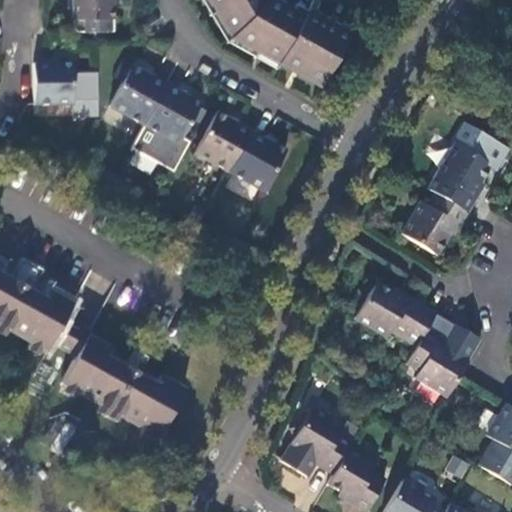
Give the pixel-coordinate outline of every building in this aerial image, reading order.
[(114,21),(113,0),(70,0),(71,22),(72,30),(80,35),(114,33),(114,21)] [(228,37),(206,0),(197,0),(222,43),(228,37)] [(324,80),(350,33),(315,14),(306,10),(302,16),(291,10),(273,0),(206,0),(228,37),(277,64),(281,58),(324,80)] [(294,4),(291,10),(302,16),(306,10),(294,4)] [(277,64),(228,37),(222,43),(274,70),(277,64)] [(281,58),(277,64),(321,86),(324,80),(281,58)] [(121,83),(131,66),(120,60),(110,77),(121,83)] [(71,63),(32,64),(32,73),(32,105),(73,105),(71,63)] [(142,126),(166,84),(132,65),(121,83),(108,107),(142,126)] [(202,104),(166,84),(142,126),(130,148),(172,172),(189,142),(182,138),(202,104)] [(228,172),(251,131),(216,112),(194,153),(228,172)] [(286,151),(251,131),(228,172),(264,191),(286,151)] [(443,181),(435,193),(467,212),(483,186),(479,183),(489,165),(456,145),(436,177),(443,181)] [(467,212),(435,193),(427,206),(421,203),(402,234),(436,254),(447,237),(451,239),(467,212)] [(0,324),(48,351),(52,343),(75,356),(61,381),(157,436),(183,389),(160,376),(156,382),(111,356),(114,350),(95,340),(86,335),(83,341),(61,327),(64,321),(75,303),(49,288),(45,296),(0,271),(0,265),(1,265),(0,264),(0,324)] [(415,345),(425,330),(435,313),(404,294),(402,298),(376,283),(354,318),(387,337),(390,331),(415,345)] [(452,323),(435,313),(425,330),(442,340),(452,323)] [(83,341),(86,335),(64,321),(61,327),(83,341)] [(478,339),(452,323),(442,340),(425,330),(415,345),(404,364),(419,373),(416,377),(446,395),(479,341),(478,339)] [(511,406),(507,404),(488,436),(494,440),(479,465),(510,484),(511,481),(511,406)] [(288,447),(333,473),(348,448),(352,442),(339,434),(344,426),(312,407),(288,447)] [(360,428),(347,421),(344,426),(339,434),(352,442),(360,428)] [(333,473),(327,483),(339,490),(337,493),(365,510),(384,478),(371,471),(375,464),(348,448),(333,473)] [(462,478),(468,462),(451,456),(445,472),(462,478)] [(401,479),(381,511),(442,511),(432,506),(435,500),(401,479)] [(478,511),(466,504),(462,509),(449,502),(443,511),(478,511)]
